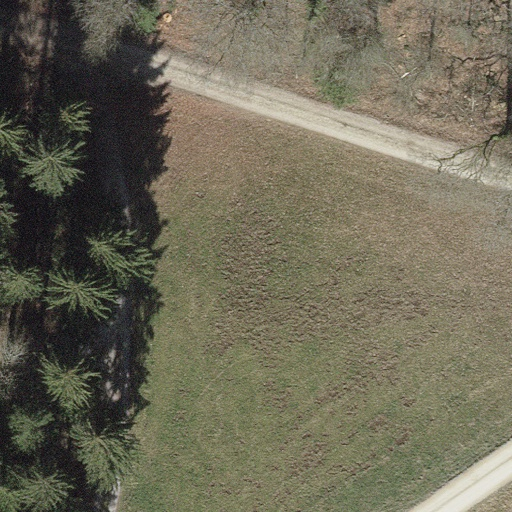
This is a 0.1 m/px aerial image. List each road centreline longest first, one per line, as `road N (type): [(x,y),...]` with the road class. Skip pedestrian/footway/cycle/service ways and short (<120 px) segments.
road 1 (track): [(0,21),(511,181)]
road 2 (track): [(61,38),(106,172),(120,351),(107,465),(90,511)]
road 3 (track): [(120,351),(0,368)]
